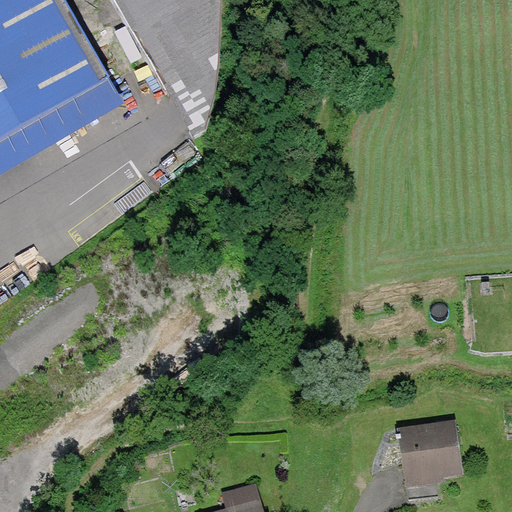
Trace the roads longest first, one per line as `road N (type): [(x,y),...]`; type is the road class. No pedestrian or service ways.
road 1 (track): [(305,408),(331,0)]
road 2 (unknown): [(0,223),(147,124)]
road 3 (track): [(9,511),(13,492),(64,423),(112,393)]
